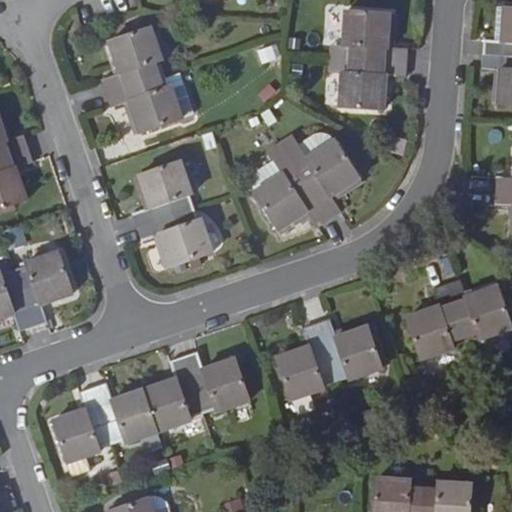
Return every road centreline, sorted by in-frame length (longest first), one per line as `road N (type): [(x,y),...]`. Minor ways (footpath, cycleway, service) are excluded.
road 1 (residential): [(447,0),(431,144),(417,197),(391,235),(341,261),(129,331)]
road 2 (residential): [(57,0),(24,10),(129,331)]
road 3 (residential): [(129,331),(0,378)]
road 4 (residential): [(38,511),(0,397)]
